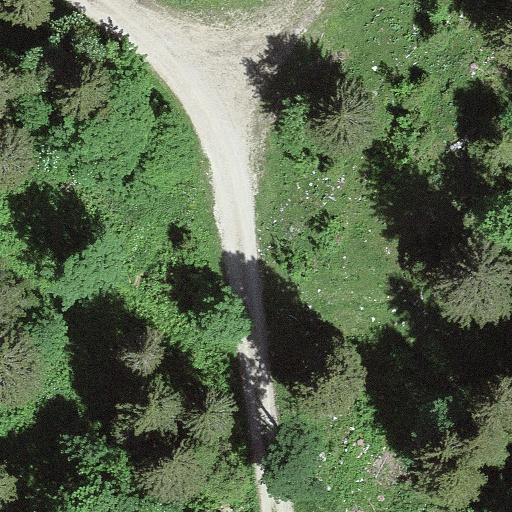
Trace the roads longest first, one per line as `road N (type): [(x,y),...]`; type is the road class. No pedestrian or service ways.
road 1 (track): [(115,0),(209,68),(274,511)]
road 2 (track): [(248,294),(445,320),(511,297)]
